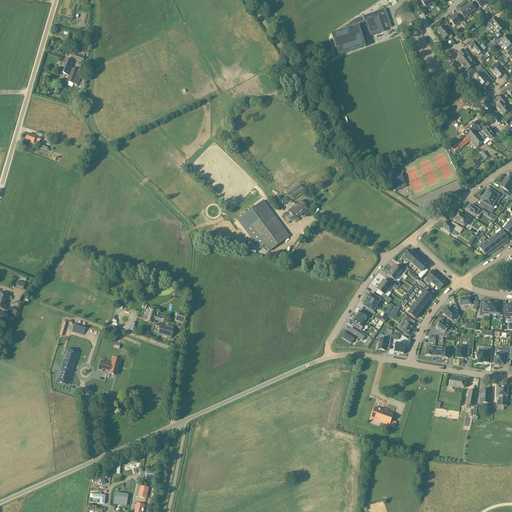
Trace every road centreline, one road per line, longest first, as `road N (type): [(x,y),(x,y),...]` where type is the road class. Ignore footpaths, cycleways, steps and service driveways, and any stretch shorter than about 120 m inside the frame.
road 1 (unclassified): [(0,502),(181,421)]
road 2 (unclassified): [(55,0),(0,188)]
road 3 (unknown): [(112,321),(176,346),(168,427)]
road 4 (residential): [(328,357),(327,345),(364,285),(409,239)]
road 5 (unclassified): [(181,421),(307,366)]
road 6 (residential): [(409,239),(511,166)]
road 7 (unknown): [(388,257),(315,221),(285,250)]
road 8 (residential): [(478,102),(411,0)]
